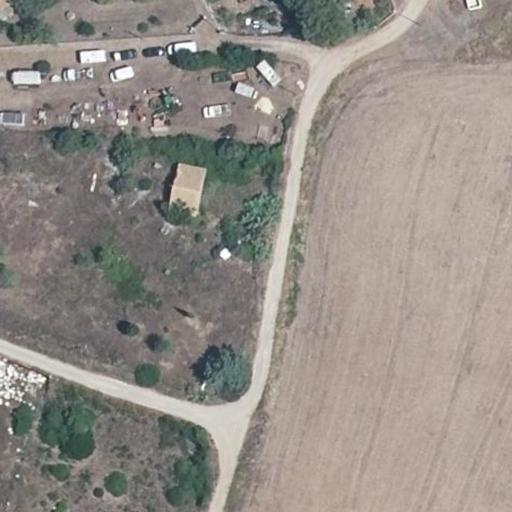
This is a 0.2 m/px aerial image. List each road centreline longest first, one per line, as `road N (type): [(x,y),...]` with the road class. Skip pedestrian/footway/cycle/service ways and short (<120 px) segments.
road 1 (track): [(237,430),(264,350),(307,116),(334,65),(396,30),(418,0)]
road 2 (track): [(0,343),(237,430)]
